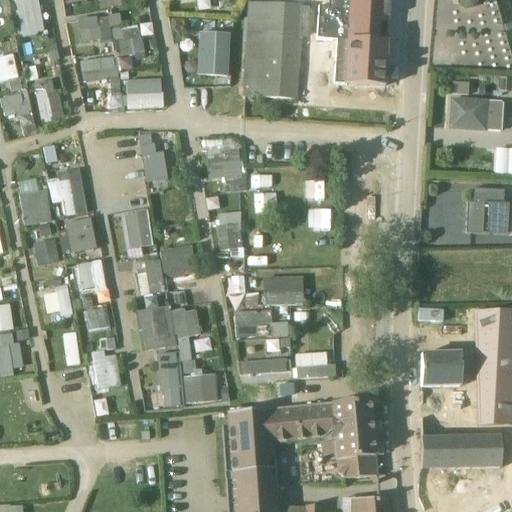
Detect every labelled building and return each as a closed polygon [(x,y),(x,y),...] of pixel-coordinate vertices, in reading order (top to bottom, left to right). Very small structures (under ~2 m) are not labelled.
[(62,0),(64,9),(104,0),(103,0),(62,0)] [(260,7),(255,102),(294,104),(297,44),(342,46),(384,47),(386,0),(325,0),(325,12),(260,7)] [(453,0),(453,2),(454,10),(461,15),(471,12),(476,6),(474,0),(453,0)] [(36,2),(14,6),(20,40),(42,36),(36,2)] [(255,102),(260,7),(245,6),(241,101),(255,102)] [(95,21),(75,24),(79,46),(96,44),(97,50),(110,48),(112,59),(116,59),(116,62),(141,57),(139,42),(136,42),(134,30),(118,32),(116,18),(95,23),(95,21)] [(196,37),(194,80),(225,82),(227,39),(196,37)] [(384,47),(342,46),(341,64),(332,63),(330,89),(381,92),(384,47)] [(10,59),(0,60),(0,85),(15,82),(10,59)] [(113,62),(79,67),(82,88),(116,83),(113,62)] [(23,83),(6,86),(8,96),(25,93),(23,83)] [(43,85),(32,88),(40,126),(62,122),(56,99),(45,102),(44,96),(46,96),(43,85)] [(157,85),(124,86),(125,114),(160,112),(160,98),(158,98),(157,85)] [(449,87),(449,99),(464,100),(464,88),(449,87)] [(17,99),(0,103),(0,111),(5,110),(7,121),(22,118),(17,99)] [(448,105),(447,133),(497,136),(498,108),(448,105)] [(148,139),(136,141),(143,188),(165,185),(160,157),(153,158),(152,148),(149,149),(148,139)] [(511,151),(492,151),(491,178),(511,178),(511,151)] [(235,154),(202,158),(203,171),(205,171),(206,184),(220,182),(221,195),(238,194),(235,154)] [(76,174),(55,178),(62,221),(85,218),(76,174)] [(297,184),(297,204),(319,205),(320,184),(297,184)] [(33,185),(15,187),(18,200),(16,200),(21,232),(49,228),(43,196),(35,197),(33,185)] [(463,207),(462,239),(504,240),(504,238),(511,238),(511,211),(505,212),(505,208),(500,208),(501,195),(468,194),(468,207),(463,207)] [(259,196),(258,215),(280,215),(281,196),(259,196)] [(144,216),(122,220),(127,254),(149,250),(144,216)] [(222,229),(214,231),(217,255),(240,254),(237,217),(221,218),(222,229)] [(62,232),(54,233),(57,248),(67,246),(69,258),(81,256),(81,254),(93,252),(87,224),(62,228),(62,232)] [(250,231),(250,250),(270,251),(270,232),(250,231)] [(53,244),(31,248),(35,271),(57,267),(53,244)] [(189,251),(157,256),(160,279),(164,278),(165,288),(184,285),(182,275),(192,273),(189,251)] [(135,278),(133,279),(137,301),(162,297),(156,265),(141,267),(142,274),(134,275),(135,278)] [(75,273),(69,274),(72,294),(79,294),(80,299),(103,294),(99,266),(75,270),(75,273)] [(261,298),(261,310),(300,311),(300,299),(292,299),(292,287),(274,287),(274,299),(261,298)] [(53,297),(41,300),(44,318),(57,316),(58,321),(70,319),(64,290),(52,292),(53,297)] [(7,309),(0,310),(0,336),(11,335),(7,309)] [(95,310),(83,313),(89,344),(111,340),(106,314),(96,316),(95,310)] [(167,311),(132,316),(139,356),(174,351),(167,311)] [(181,314),(169,316),(178,365),(189,364),(186,342),(197,339),(193,315),(182,317),(181,314)] [(277,327),(232,329),(233,343),(285,340),(284,332),(277,333),(277,327)] [(9,338),(0,339),(0,382),(10,381),(9,373),(21,372),(17,347),(11,348),(9,338)] [(73,338),(52,342),(56,363),(77,360),(73,338)] [(101,356),(89,358),(95,394),(118,390),(113,359),(102,361),(101,356)] [(323,357),(292,359),(293,384),(332,382),(332,371),(323,371),(323,357)] [(172,358),(153,359),(156,397),(161,397),(162,412),(181,410),(179,396),(175,396),(172,358)] [(459,391),(458,358),(418,360),(418,392),(459,391)] [(281,364),(234,368),(235,380),(237,379),(237,381),(282,377),(281,364)] [(213,380),(180,382),(182,409),(215,406),(213,380)] [(275,511),(276,511),(275,490),(272,449),(317,444),(319,466),(333,465),(334,478),(341,484),(374,481),(367,405),(223,417),(224,431),(218,431),(221,477),(228,477),(229,484),(222,485),(223,511),(275,511)] [(433,480),(497,482),(498,445),(418,445),(417,481),(433,480)] [(279,511),(276,511),(275,511),(384,511),(384,505),(376,505),(339,503),(338,511),(318,511),(319,511),(302,510),(301,511),(279,511)]
